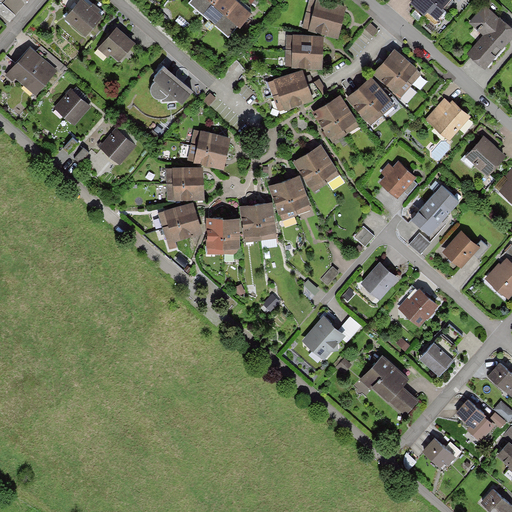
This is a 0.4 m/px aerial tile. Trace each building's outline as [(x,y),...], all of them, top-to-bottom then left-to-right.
[(86,32),(103,11),(89,0),(75,0),(64,14),(86,32)] [(209,0),(188,0),(201,10),(209,0)] [(234,0),(209,0),(201,10),(216,23),(234,0)] [(252,10),(239,0),(234,0),(216,23),(231,35),(252,10)] [(315,0),(313,9),(342,17),(346,2),(337,0),(315,0)] [(412,0),(409,5),(422,16),(426,12),(435,20),(453,0),(452,0),(412,0)] [(511,34),(511,25),(482,3),(465,24),(480,36),(464,57),(483,71),(511,34)] [(342,17),(313,9),(308,25),(338,33),(342,17)] [(120,59),(136,40),(117,24),(98,46),(108,55),(111,51),(120,59)] [(323,48),(323,32),(292,31),(292,47),(323,48)] [(59,73),(29,46),(4,72),(18,85),(21,82),(37,96),(59,73)] [(421,69),(394,46),(383,58),(411,81),(421,69)] [(323,48),(292,47),(292,64),(322,64),(323,48)] [(411,81),(383,58),(374,70),(400,94),(411,81)] [(182,97),(194,85),(165,60),(153,73),(158,77),(154,78),(152,81),(151,84),(151,87),(153,90),(154,91),(155,93),(158,95),(162,95),(163,97),(181,96),(182,97)] [(309,80),(303,64),(268,77),(273,93),(309,80)] [(371,73),(360,83),(383,111),(395,101),(371,73)] [(315,96),(309,80),(273,93),(279,109),(315,96)] [(383,111),(360,83),(346,94),(370,122),(383,111)] [(70,86),(53,104),(75,123),(91,105),(70,86)] [(340,92),(327,100),(347,131),(360,123),(340,92)] [(451,139),(473,114),(452,96),(449,99),(445,95),(426,117),(451,139)] [(334,140),(347,131),(327,100),(314,108),(334,140)] [(114,123),(98,143),(120,161),(136,142),(114,123)] [(200,126),(193,160),(223,165),(224,163),(228,140),(230,132),(200,126)] [(489,174),(506,153),(482,133),(462,158),(472,166),(475,163),(489,174)] [(73,135),(63,146),(69,151),(78,139),(73,135)] [(321,140),(308,148),(328,180),(341,171),(321,140)] [(84,145),(75,156),(79,160),(88,149),(84,145)] [(313,189),(328,180),(308,148),(293,158),(313,189)] [(416,176),(397,161),(392,167),(386,163),(378,173),(383,177),(376,185),(395,201),(416,176)] [(204,163),(173,164),(174,179),(204,178),(204,163)] [(511,203),(511,170),(496,189),(511,203)] [(299,172),(286,176),(297,211),(311,206),(299,172)] [(281,216),(297,211),(286,176),(270,182),(281,216)] [(204,178),(174,179),(174,197),(205,196),(204,178)] [(442,183),(426,201),(443,216),(459,198),(442,183)] [(204,228),(193,197),(158,209),(171,246),(176,244),(174,238),(204,228)] [(261,237),(277,235),(273,199),(256,201),(261,237)] [(261,237),(256,201),(242,203),(246,239),(261,237)] [(426,201),(412,218),(429,233),(443,216),(426,201)] [(224,252),(224,212),(208,211),(208,252),(224,252)] [(224,252),(240,252),(240,212),(224,212),(224,252)] [(362,226),(353,236),(365,246),(374,235),(362,226)] [(485,237),(480,243),(462,227),(444,249),(463,265),(474,252),(480,257),(492,243),(485,237)] [(421,231),(411,243),(423,253),(433,241),(421,231)] [(500,253),(505,258),(486,278),(509,300),(511,296),(511,244),(510,243),(500,253)] [(396,278),(378,262),(360,284),(378,299),(396,278)] [(337,273),(329,267),(319,279),(326,285),(337,273)] [(437,304),(418,288),(409,299),(405,297),(396,308),(419,327),(437,304)] [(271,294),(260,304),(267,312),(279,302),(271,294)] [(338,329),(321,316),(300,343),(325,362),(341,342),(347,346),(362,326),(349,316),(338,329)] [(399,338),(393,343),(402,351),(407,346),(399,338)] [(454,356),(435,340),(421,356),(441,372),(454,356)] [(412,378),(381,352),(358,379),(369,388),(372,384),(407,414),(420,398),(406,385),(412,378)] [(511,375),(498,363),(487,376),(511,399),(511,375)] [(467,396),(456,410),(470,422),(467,426),(483,439),(496,423),(502,427),(507,420),(494,409),(490,414),(467,396)] [(511,424),(502,435),(507,439),(496,452),(510,465),(508,467),(511,471),(511,424)] [(455,451),(434,433),(420,449),(442,467),(455,451)] [(509,511),(511,510),(511,500),(495,485),(481,500),(494,511),(501,511),(504,509),(507,511),(509,511)]
